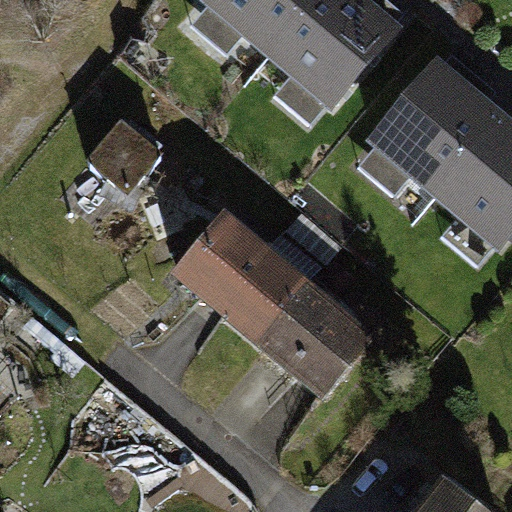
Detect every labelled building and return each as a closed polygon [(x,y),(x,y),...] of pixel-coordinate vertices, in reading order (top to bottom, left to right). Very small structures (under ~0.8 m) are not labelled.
[(331,0),(217,0),(207,12),(274,68),(331,0)] [(414,37),(370,0),(331,0),(274,68),(341,124),(414,37)] [(446,209),(511,131),(511,124),(450,71),(380,153),(446,209)] [(121,119),(90,163),(132,193),(164,150),(121,119)] [(511,265),(511,131),(446,209),(511,265)] [(239,217),(183,282),(260,346),(315,281),(239,217)] [(315,281),(260,346),(336,410),(391,344),(315,281)] [(489,511),(457,487),(437,511),(489,511)]
